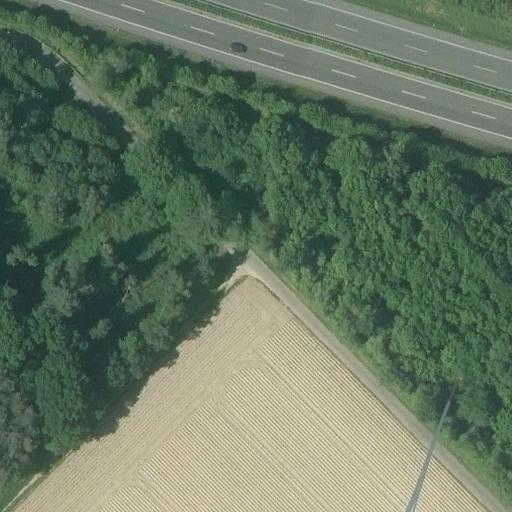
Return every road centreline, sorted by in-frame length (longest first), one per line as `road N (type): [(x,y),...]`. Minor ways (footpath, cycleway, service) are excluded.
road 1 (motorway): [(129,0),(511,119)]
road 2 (track): [(496,511),(245,258)]
road 3 (track): [(245,258),(0,508)]
road 4 (track): [(245,258),(47,58),(0,36)]
road 5 (motorway): [(511,75),(266,0)]
